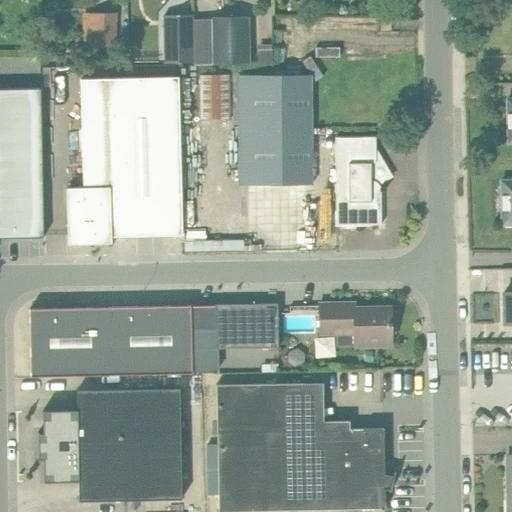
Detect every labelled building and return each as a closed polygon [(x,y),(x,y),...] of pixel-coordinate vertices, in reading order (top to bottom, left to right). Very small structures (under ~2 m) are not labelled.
[(169,12),(168,0),(133,0),(133,12),(169,12)] [(126,48),(126,24),(116,24),(116,15),(89,15),(89,49),(126,48)] [(192,15),(164,15),(165,63),(193,63),(192,15)] [(251,63),(250,15),(214,16),(215,64),(251,63)] [(391,21),(380,21),(381,31),(391,30),(391,21)] [(273,43),(259,43),(259,62),(273,62),(273,43)] [(231,73),(202,73),(203,118),(232,117),(231,73)] [(251,76),(252,164),(252,184),(312,184),(311,75),(251,76)] [(86,237),(182,235),(179,77),(81,79),(83,188),(67,188),(68,244),(86,243),(86,237)] [(41,88),(0,88),(0,238),(44,238),(41,88)] [(335,137),(336,225),(381,225),(381,190),(379,185),(376,182),(371,180),(371,163),(376,162),(375,137),(335,137)] [(511,224),(511,180),(501,181),(502,225),(511,224)] [(511,292),(503,293),(504,324),(511,323),(511,292)] [(278,347),(277,323),(277,303),(215,304),(215,324),(216,348),(278,347)] [(354,347),(359,346),(379,346),(379,341),(391,340),(391,310),(355,311),(354,303),(319,303),(319,334),(337,333),(337,329),(354,329),(354,347)] [(192,373),(191,305),(29,309),(31,376),(192,373)] [(289,353),(288,362),(295,367),(304,363),(305,354),(297,349),(289,353)] [(302,383),(215,385),(218,511),(384,508),(384,488),(389,488),(388,492),(390,492),(396,472),(395,471),(393,477),(384,474),(383,428),(303,430),(302,383)] [(40,459),(43,459),(44,482),(79,481),(79,501),(182,499),(179,388),(77,390),(77,410),(42,411),(43,433),(39,433),(39,432),(38,432),(38,461),(40,461),(40,459)]
